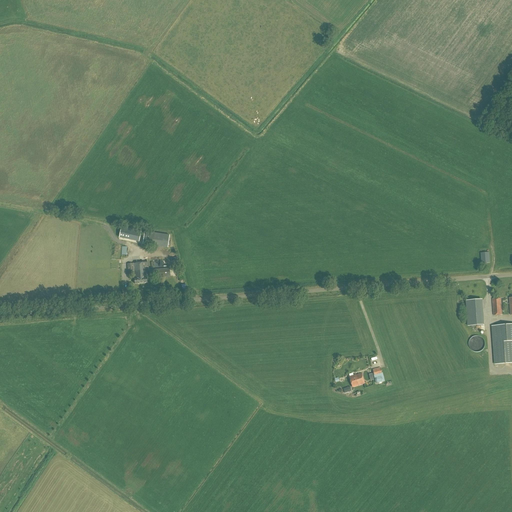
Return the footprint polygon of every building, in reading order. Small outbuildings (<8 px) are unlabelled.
[(127,240),(129,241),(131,229),(121,227),(119,238),(124,239),(127,240)] [(169,235),(145,232),(143,244),(168,248),(169,235)] [(481,253),(481,264),(490,263),(489,252),(481,253)] [(149,270),(148,262),(134,264),(134,273),(135,279),(134,279),(134,284),(147,283),(147,278),(149,278),(149,279),(170,277),(169,268),(149,270)] [(484,322),(483,297),(467,298),(469,324),(484,322)] [(492,299),(494,316),(502,315),(501,299),(492,299)] [(511,324),(491,326),(494,365),(511,363),(511,324)] [(476,336),(475,336),(474,336),(474,337),(473,337),(472,338),(471,338),(471,339),(470,340),(469,341),(469,342),(469,343),(469,344),(469,345),(469,346),(469,347),(470,348),(470,349),(471,349),(471,350),(472,351),(473,351),(474,352),(475,352),(476,352),(477,352),(478,352),(479,352),(480,352),(481,351),(482,351),(482,350),(483,349),(484,349),(484,348),(484,347),(485,346),(485,345),(485,344),(485,343),(485,342),(484,341),(484,340),(483,339),(482,338),(481,337),(480,337),(479,336),(478,336),(477,336),(476,336)] [(376,378),(377,383),(384,382),(382,372),(381,373),(380,368),(372,370),(374,379),(376,378)] [(349,377),(352,387),(364,384),(361,374),(356,375),(349,377)]
